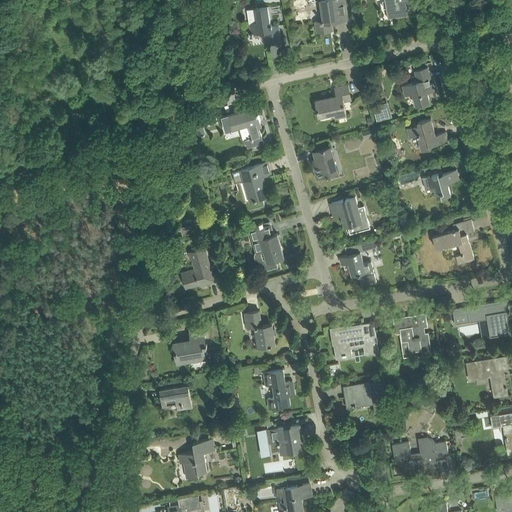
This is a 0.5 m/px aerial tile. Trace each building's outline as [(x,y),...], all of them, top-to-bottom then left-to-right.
[(320,0),(323,20),(315,21),(317,32),(333,30),(332,22),(348,19),(345,0),(320,0)] [(383,0),(382,0),(384,8),(391,7),(393,18),(408,15),(405,0),(383,0)] [(255,8),(247,9),(249,23),(247,23),(249,34),(251,34),(251,35),(254,34),(253,33),(265,32),(267,44),(275,42),(281,41),(279,25),(273,26),(272,25),(272,24),(271,24),(268,6),(255,8)] [(418,81),(403,85),(406,95),(413,93),(417,105),(430,101),(427,92),(434,90),(432,83),(431,83),(429,78),(431,78),(428,67),(415,71),(418,81)] [(332,96),(316,100),(319,116),(335,112),(336,116),(347,114),(344,101),(351,99),(348,84),(335,87),(338,97),(333,98),(332,96)] [(388,102),(373,106),(377,121),(392,117),(388,102)] [(256,106),(221,116),(226,131),(236,128),(248,124),(252,137),(245,139),(248,148),(264,143),(258,122),(261,121),(256,106)] [(197,111),(195,120),(201,118),(209,116),(207,108),(197,111)] [(419,125),(407,128),(410,137),(418,135),(421,134),(422,141),(420,142),(422,150),(431,148),(430,145),(449,140),(446,131),(436,134),(435,130),(431,118),(421,120),(418,121),(419,125)] [(198,137),(205,135),(201,120),(194,122),(198,137)] [(245,139),(252,137),(248,124),(236,128),(240,140),(245,139)] [(373,127),(362,131),(364,137),(375,134),(373,127)] [(318,165),(314,166),(317,177),(328,174),(328,176),(329,175),(329,174),(338,171),(330,146),(324,148),(314,151),(318,165)] [(268,161),(232,171),(235,183),(237,182),(239,189),(238,190),(237,191),(236,192),(236,194),(236,195),(236,196),(237,197),(237,198),(238,199),(238,200),(240,201),(241,201),(242,202),(243,202),(244,202),(246,201),(248,210),(255,208),(265,205),(262,196),(269,194),(269,193),(268,194),(263,175),(271,172),(268,161)] [(426,175),(422,177),(425,188),(430,187),(431,187),(434,186),(436,194),(442,192),(443,196),(451,194),(448,182),(460,179),(457,169),(443,173),(440,163),(424,167),(426,175)] [(341,200),(332,202),(334,212),(340,210),(341,214),(345,226),(348,225),(354,224),(356,232),(366,229),(371,228),(364,205),(359,207),(356,196),(341,200)] [(373,218),(387,216),(385,204),(371,206),(373,218)] [(455,229),(433,235),(437,248),(453,243),(458,242),(462,253),(456,255),(459,264),(475,259),(467,232),(475,230),(472,218),(462,221),(453,224),(455,229)] [(259,224),(249,227),(256,252),(264,250),(267,259),(259,261),(261,270),(261,271),(278,266),(276,259),(284,257),(278,233),(274,234),(271,223),(264,225),(263,223),(263,222),(260,223),(261,226),(259,226),(259,224)] [(181,225),(182,234),(199,233),(199,224),(181,225)] [(195,268),(182,272),(185,281),(188,280),(190,286),(200,283),(200,282),(205,280),(206,283),(216,281),(213,271),(210,261),(209,261),(205,247),(199,249),(189,252),(191,252),(195,268)] [(347,254),(340,256),(342,264),(349,262),(349,263),(350,267),(352,274),(354,274),(359,272),(359,273),(360,273),(361,276),(360,277),(362,285),(377,281),(374,269),(373,269),(371,260),(364,262),(361,251),(360,250),(347,254)] [(507,299),(453,308),(455,324),(479,320),(480,319),(479,313),(486,312),(487,318),(488,318),(491,335),(490,335),(491,336),(510,333),(507,317),(505,317),(505,313),(506,313),(510,312),(510,310),(509,310),(507,299)] [(259,310),(245,312),(247,322),(247,327),(256,326),(259,346),(266,345),(276,344),(272,323),(261,325),(259,310)] [(419,313),(394,318),(395,328),(396,333),(400,332),(401,332),(403,341),(405,352),(411,351),(422,349),(423,353),(432,352),(429,331),(426,332),(422,332),(421,327),(425,327),(428,326),(428,322),(426,312),(419,313)] [(345,329),(332,331),(336,356),(343,355),(343,356),(347,355),(346,354),(352,353),(351,347),(364,345),(365,353),(372,352),(379,351),(375,330),(365,332),(363,323),(344,326),(345,329)] [(192,339),(175,342),(178,361),(206,356),(204,346),(208,346),(207,343),(206,343),(203,326),(190,328),(192,339)] [(449,343),(440,345),(442,356),(451,355),(449,343)] [(511,354),(506,356),(467,362),(470,379),(495,375),(498,395),(508,394),(504,368),(511,366),(511,354)] [(273,370),(264,371),(265,378),(266,385),(269,384),(273,384),(275,396),(267,398),(269,408),(280,407),(290,405),(288,395),(295,394),(293,380),(286,382),(283,368),(273,370)] [(384,381),(345,387),(348,406),(373,402),(375,412),(389,410),(384,381)] [(170,387),(160,388),(163,405),(181,402),(182,408),(192,407),(193,407),(189,383),(170,387)] [(465,413),(450,416),(452,424),(467,421),(465,413)] [(511,413),(492,417),(494,424),(494,426),(501,425),(505,424),(507,436),(506,436),(507,440),(508,445),(510,445),(511,452),(511,451),(511,413)] [(268,429),(259,430),(261,443),(270,442),(277,441),(278,441),(278,442),(280,441),(281,449),(281,450),(282,452),(283,452),(288,451),(287,448),(294,447),(295,450),(304,448),(302,436),(300,424),(292,425),(290,425),(287,426),(281,427),(278,427),(274,428),(273,420),(267,421),(268,429)] [(235,426),(219,429),(221,436),(231,434),(233,447),(238,446),(235,426)] [(402,442),(393,444),(396,462),(405,461),(407,470),(428,466),(428,468),(438,466),(437,456),(449,455),(449,457),(450,457),(448,447),(447,440),(434,442),(434,440),(428,436),(418,437),(421,451),(411,453),(409,441),(402,442)] [(195,451),(179,453),(180,463),(184,462),(187,477),(197,476),(199,475),(199,471),(207,470),(204,451),(215,449),(213,438),(203,439),(193,441),(195,451)] [(276,487),(274,487),(275,496),(280,495),(281,501),(280,501),(281,508),(281,511),(303,511),(301,496),(312,494),(310,483),(300,484),(299,484),(288,486),(287,485),(286,477),(275,479),(276,487)] [(511,491),(496,494),(497,504),(498,511),(499,511),(511,509),(511,491)] [(169,511),(186,511),(186,510),(200,508),(199,501),(198,494),(182,497),(178,498),(179,506),(169,507),(169,511)] [(440,508),(425,510),(425,511),(462,511),(462,510),(461,510),(461,511),(460,511),(448,511),(447,502),(440,504),(440,508)]
